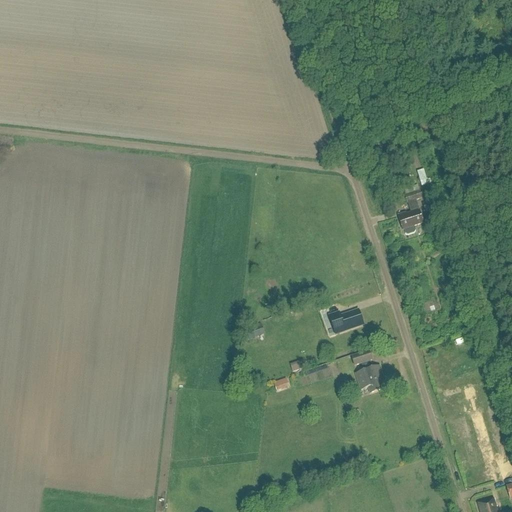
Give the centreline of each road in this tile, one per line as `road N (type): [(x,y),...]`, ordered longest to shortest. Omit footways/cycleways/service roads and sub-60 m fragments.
road 1 (unclassified): [(460,511),(348,161)]
road 2 (unclassified): [(348,161),(290,164),(0,130)]
road 3 (unclassified): [(348,161),(511,91)]
road 4 (unclassified): [(348,161),(296,0)]
